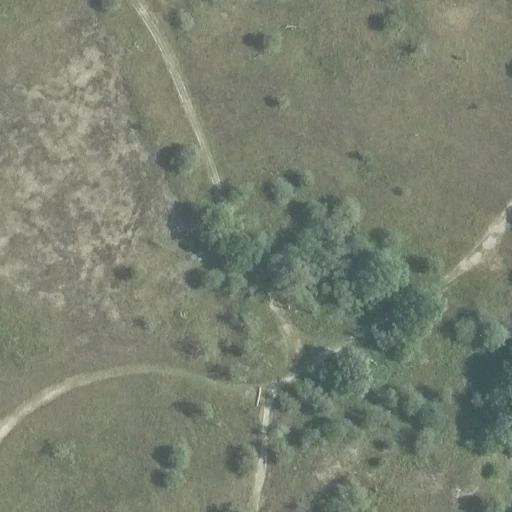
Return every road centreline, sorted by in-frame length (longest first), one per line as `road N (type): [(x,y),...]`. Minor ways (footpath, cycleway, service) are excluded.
road 1 (track): [(302,361),(172,66),(133,0)]
road 2 (track): [(302,361),(463,272),(511,210)]
road 3 (track): [(255,511),(267,411),(302,361)]
